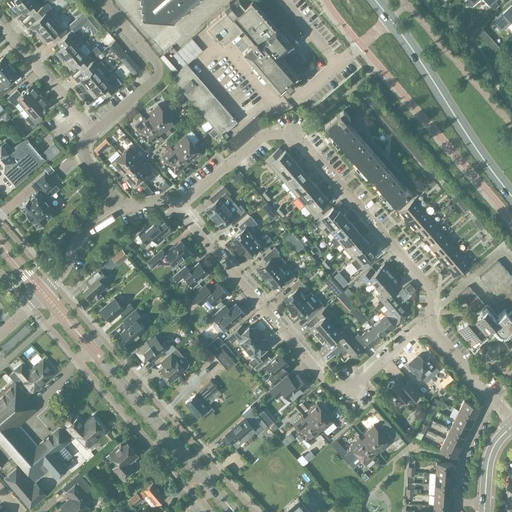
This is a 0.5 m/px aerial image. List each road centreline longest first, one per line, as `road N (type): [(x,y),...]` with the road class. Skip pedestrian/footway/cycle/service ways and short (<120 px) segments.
road 1 (residential): [(432,333),(432,293),(295,129),(267,135),(181,208)]
road 2 (residential): [(432,333),(419,330),(349,388),(333,385),(181,208)]
road 3 (tertiary): [(231,511),(43,296)]
road 4 (secondary): [(511,198),(374,0)]
road 5 (residential): [(90,134),(156,73),(104,0)]
road 6 (residential): [(90,134),(0,29)]
road 7 (residential): [(43,296),(73,246),(121,205)]
